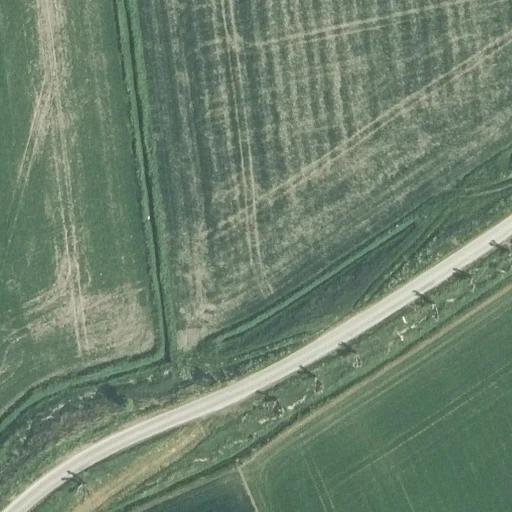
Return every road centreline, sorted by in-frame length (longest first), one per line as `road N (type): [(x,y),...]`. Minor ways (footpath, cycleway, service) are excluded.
road 1 (unclassified): [(13,511),(76,463),(252,387),(511,224)]
road 2 (track): [(362,318),(230,361),(185,358)]
road 3 (track): [(459,197),(382,285),(372,311)]
